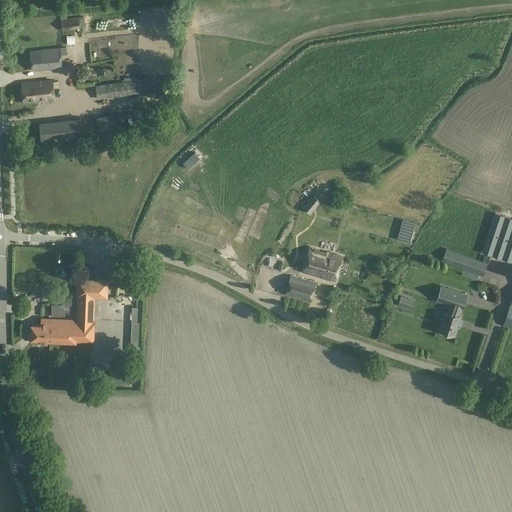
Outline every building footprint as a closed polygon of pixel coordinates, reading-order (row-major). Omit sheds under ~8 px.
[(71,18),(61,20),(63,31),(73,29),(71,18)] [(128,25),(119,27),(121,34),(130,32),(128,25)] [(61,57),(60,47),(29,50),(32,71),(62,68),(61,57)] [(101,68),(99,70),(100,75),(103,77),(105,77),(108,74),(107,69),(104,67),(101,68)] [(157,77),(95,85),(97,99),(159,90),(157,77)] [(52,79),(21,82),(23,103),(54,100),(52,79)] [(313,194),(302,208),(310,214),(321,200),(313,194)] [(511,218),(494,212),(481,251),(511,261),(511,218)] [(309,247),(303,271),(335,280),(342,256),(309,247)] [(463,269),(478,275),(483,276),(488,263),(446,248),(441,261),(463,269)] [(290,275),(285,295),(311,302),(316,282),(290,275)] [(121,276),(119,284),(131,287),(133,279),(121,276)] [(31,325),(30,339),(38,339),(38,343),(46,344),(46,341),(76,342),(76,340),(93,341),(94,321),(93,321),(94,297),(107,298),(108,280),(77,279),(76,296),(77,296),(76,320),(41,318),(41,325),(31,325)] [(441,286),(436,299),(450,304),(447,312),(442,311),(440,318),(443,319),(439,331),(442,332),(441,334),(450,337),(451,335),(454,336),(456,328),(459,320),(460,317),(458,316),(461,307),(462,308),(466,295),(441,286)] [(400,296),(397,306),(406,309),(409,299),(400,296)] [(511,296),(503,325),(511,328),(511,296)] [(51,313),(74,313),(74,299),(63,299),(63,305),(51,305),(51,313)]
